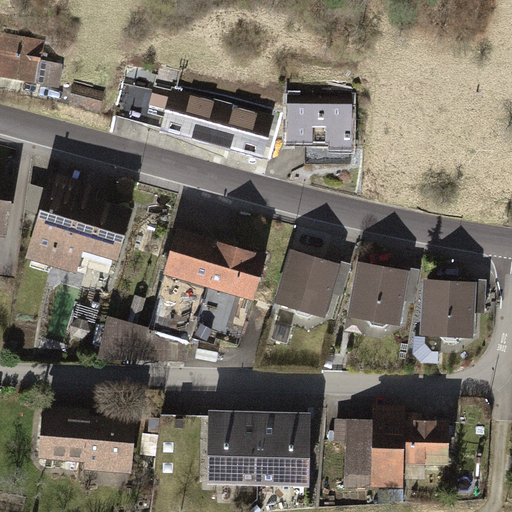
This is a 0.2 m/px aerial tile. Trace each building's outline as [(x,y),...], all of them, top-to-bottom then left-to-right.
[(55,45),(5,35),(0,58),(0,72),(70,87),(76,61),(56,57),(55,45)] [(284,113),(173,83),(162,122),(273,153),(284,113)] [(353,102),(291,100),(289,138),(352,140),(353,102)] [(24,176),(0,172),(0,230),(17,232),(24,176)] [(112,189),(62,175),(41,250),(97,268),(102,250),(135,259),(145,220),(106,210),(112,189)] [(266,252),(175,228),(150,321),(241,345),(253,298),(266,252)] [(341,259),(291,245),(275,300),(326,314),(341,259)] [(413,266),(359,257),(350,312),(404,321),(413,266)] [(478,278),(425,276),(423,332),(476,334),(478,278)] [(146,420),(62,407),(54,460),(137,473),(146,420)] [(384,421),(356,419),(351,487),(412,491),(415,457),(451,460),(454,424),(427,423),(422,409),(385,407),(384,421)] [(310,412),(210,412),(209,478),(310,478),(310,412)]
